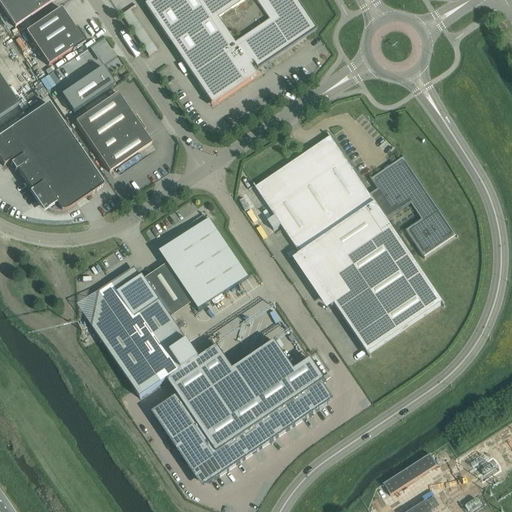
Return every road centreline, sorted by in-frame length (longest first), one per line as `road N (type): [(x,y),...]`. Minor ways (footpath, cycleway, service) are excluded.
road 1 (tertiary): [(443,121),(497,217),(500,277),(486,325),(455,370),(326,461),(281,511)]
road 2 (unknown): [(319,344),(334,371),(337,404),(294,448),(230,492),(191,485),(142,413)]
road 3 (unclassified): [(207,171),(121,228),(78,242),(0,226)]
road 4 (unclassified): [(319,344),(207,171)]
road 5 (unclassified): [(94,0),(207,171)]
road 6 (unclassified): [(320,95),(207,171)]
